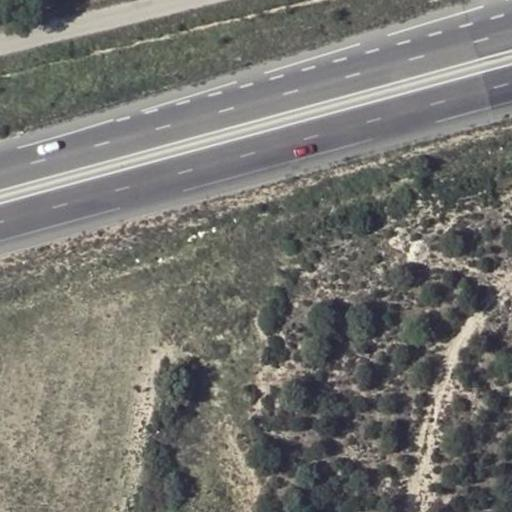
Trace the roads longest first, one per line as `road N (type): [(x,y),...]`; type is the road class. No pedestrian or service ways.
road 1 (trunk): [(0,229),(511,87)]
road 2 (trunk): [(511,29),(0,164)]
road 3 (unclassified): [(206,0),(0,49)]
